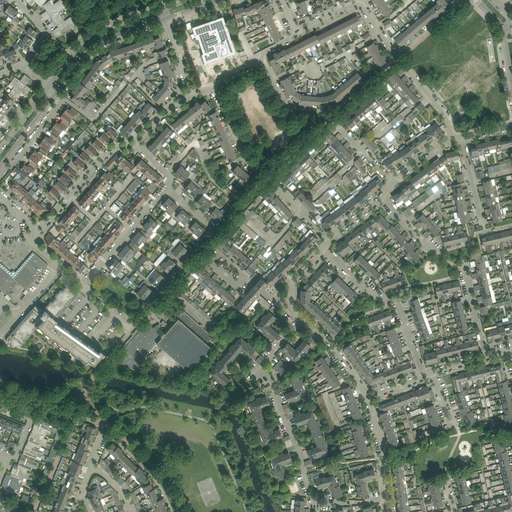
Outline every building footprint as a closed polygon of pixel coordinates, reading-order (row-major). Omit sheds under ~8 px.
[(40,15),(42,18),(65,2),(63,0),(59,0),(53,5),(50,0),(42,6),(46,11),(40,15)] [(259,9),(262,14),(270,10),(269,8),(270,7),(269,4),(267,5),(266,2),(264,3),(262,0),(257,3),(257,2),(254,4),(250,6),(252,12),(257,10),(259,9)] [(298,9),(299,9),(308,6),(310,5),(308,0),(305,0),(299,2),(296,3),(298,9)] [(435,0),(438,3),(438,2),(444,9),(447,7),(445,5),(447,3),(444,0),(435,0)] [(51,17),(54,22),(62,17),(59,12),(66,7),(67,6),(65,2),(42,18),(44,21),(51,17)] [(379,10),(380,12),(389,6),(389,4),(387,5),(385,2),(378,6),(380,9),(379,10)] [(438,3),(434,6),(440,13),(442,11),(443,12),(445,10),(444,9),(438,2),(438,3)] [(253,15),(252,12),(250,6),(249,3),(244,5),(244,7),(247,14),(248,17),(253,15)] [(5,13),(9,16),(14,9),(9,5),(6,10),(4,8),(0,12),(0,13),(3,16),(5,13)] [(308,6),(299,9),(299,11),(300,14),(308,11),(307,8),(309,7),(308,6)] [(389,6),(380,12),(382,14),(383,13),(385,16),(392,12),(389,8),(390,7),(389,6)] [(434,6),(429,10),(436,18),(439,15),(438,15),(440,13),(434,6)] [(244,7),(239,8),(242,18),(244,17),(243,16),(247,15),(247,14),(244,7)] [(240,18),(242,18),(239,8),(237,9),(237,8),(233,10),(236,18),(240,17),(240,18)] [(11,22),(14,24),(18,19),(15,17),(19,13),(14,9),(9,16),(13,19),(11,22)] [(428,11),(425,14),(430,20),(434,17),(435,18),(436,18),(429,10),(428,9),(427,10),(428,11)] [(262,14),(264,20),(272,16),(273,16),(272,12),(271,12),(270,10),(262,14)] [(423,15),(421,17),(426,24),(430,20),(425,14),(424,13),(422,14),(423,15)] [(52,31),(54,35),(76,18),(74,14),(65,21),(62,17),(54,22),(58,27),(52,31)] [(264,20),(263,20),(263,21),(264,22),(265,21),(267,25),(274,22),(272,16),(264,20)] [(357,16),(352,18),(356,26),(357,27),(358,26),(357,25),(361,23),(357,16)] [(419,19),(416,21),(422,27),(426,24),(421,17),(420,16),(418,18),(419,19)] [(223,17),(192,27),(196,39),(198,38),(203,54),(201,54),(205,63),(236,52),(223,17)] [(76,18),(54,35),(56,38),(62,33),(66,38),(73,33),(70,29),(79,22),(76,18)] [(352,18),(347,21),(351,28),(352,30),(353,29),(352,28),(356,26),(352,18)] [(389,20),(383,24),(386,29),(392,25),(389,20)] [(415,22),(412,25),(417,31),(422,27),(416,21),(415,20),(414,21),(415,22)] [(347,21),(342,24),(346,31),(346,32),(348,32),(347,30),(351,28),(347,21)] [(267,25),(265,25),(265,26),(266,27),(267,26),(269,30),(277,27),(274,22),(267,25)] [(342,24),(337,26),(341,34),(341,35),(343,34),(342,33),(346,31),(342,24)] [(410,26),(408,29),(413,35),(417,31),(412,25),(411,24),(409,25),(410,26)] [(337,26),(332,29),(336,36),(336,37),(338,37),(337,36),(341,34),(337,26)] [(25,31),(31,35),(34,37),(37,32),(30,27),(27,32),(25,31)] [(269,30),(268,31),(268,32),(270,32),(271,35),(279,32),(277,27),(269,30)] [(406,30),(403,32),(409,39),(413,35),(408,29),(407,28),(405,29),(406,30)] [(332,29),(327,31),(331,39),(330,39),(331,40),(333,39),(332,38),(335,36),(336,36),(332,29)] [(25,36),(22,40),(30,46),(33,41),(29,37),(31,35),(25,31),(23,34),(25,36)] [(327,31),(322,34),(326,41),(326,43),(328,42),(327,41),(331,39),(327,31)] [(400,31),(395,34),(397,36),(398,35),(399,36),(404,42),(409,39),(403,32),(402,31),(401,32),(400,31)] [(271,35),(270,36),(271,37),(272,37),(274,41),(280,38),(282,37),(281,33),(280,34),(279,32),(271,35)] [(322,34),(317,36),(321,45),(323,44),(322,43),(326,41),(322,34)] [(404,42),(399,36),(398,35),(397,36),(395,34),(391,38),(393,42),(395,40),(400,47),(403,44),(404,42)] [(145,38),(141,40),(142,41),(144,49),(156,45),(156,47),(156,48),(163,46),(163,45),(162,42),(161,42),(159,37),(157,38),(156,35),(153,36),(153,35),(146,37),(147,38),(145,39),(145,38)] [(316,35),(311,37),(314,45),(315,46),(317,45),(316,44),(319,42),(320,42),(317,36),(316,35)] [(311,37),(306,40),(309,47),(310,49),(312,48),(311,46),(314,45),(311,37)] [(17,42),(15,44),(19,50),(22,47),(26,50),(30,46),(22,40),(19,44),(17,42)] [(306,40),(300,43),(304,50),(305,51),(307,50),(306,49),(309,47),(306,40)] [(142,41),(136,43),(139,51),(140,52),(141,51),(141,50),(144,49),(142,41)] [(136,43),(131,45),(134,53),(134,54),(136,53),(136,52),(139,51),(136,43)] [(300,43),(295,45),(299,53),(299,52),(300,54),(301,53),(301,52),(304,50),(300,43)] [(367,51),(368,53),(378,47),(376,44),(375,45),(373,43),(366,47),(369,51),(367,51)] [(14,50),(10,51),(13,60),(19,57),(16,51),(19,50),(15,44),(13,45),(14,50)] [(344,52),(342,48),(339,44),(336,46),(340,54),(344,52)] [(131,45),(126,47),(128,55),(129,56),(131,55),(130,54),(134,53),(131,45)] [(295,45),(290,48),(294,55),(295,56),(296,56),(296,54),(299,53),(295,45)] [(158,52),(155,52),(156,57),(157,58),(169,54),(167,48),(164,49),(163,46),(156,48),(158,52)] [(126,47),(120,49),(123,58),(125,62),(127,61),(126,60),(130,59),(129,56),(128,55),(126,47)] [(370,53),(373,57),(380,52),(378,50),(379,49),(378,47),(368,53),(369,54),(370,53)] [(106,55),(104,56),(109,63),(113,60),(118,58),(115,50),(114,48),(107,51),(108,55),(107,56),(106,55)] [(285,50),(289,58),(289,59),(290,59),(291,58),(290,57),(291,57),(294,55),(290,48),(285,50)] [(118,49),(115,50),(118,58),(119,58),(121,57),(122,58),(123,58),(120,49),(118,49)] [(289,58),(284,49),(281,51),(277,54),(276,52),(273,54),(274,55),(271,56),(272,59),(270,60),(272,65),(271,65),(273,69),(274,69),(278,77),(287,73),(284,67),(281,69),(279,63),(289,58)] [(4,50),(0,52),(3,58),(5,57),(8,62),(13,60),(10,51),(5,53),(4,50)] [(373,61),(374,62),(384,56),(382,54),(381,55),(380,52),(373,57),(375,60),(373,61)] [(93,64),(94,65),(101,70),(104,66),(109,63),(104,56),(101,58),(102,59),(101,60),(98,58),(93,64)] [(384,56),(374,62),(375,64),(377,63),(379,67),(386,62),(384,59),(385,59),(384,56)] [(160,68),(160,69),(169,66),(169,64),(168,61),(160,64),(161,67),(160,68)] [(93,68),(91,70),(98,75),(99,76),(100,74),(99,73),(101,70),(94,65),(92,67),(93,68)] [(162,71),(163,74),(172,71),(171,68),(170,68),(169,66),(160,69),(161,71),(162,71)] [(91,70),(88,74),(94,79),(95,79),(96,80),(97,79),(96,78),(98,75),(91,70)] [(172,71),(163,74),(165,79),(164,83),(171,84),(172,81),(172,80),(176,78),(173,71),(172,71)] [(354,74),(352,75),(358,83),(360,81),(361,82),(364,79),(358,72),(355,75),(354,74)] [(385,80),(389,85),(398,77),(394,72),(385,80)] [(14,87),(7,96),(11,99),(28,77),(25,74),(20,80),(15,77),(14,77),(12,75),(9,79),(12,81),(9,84),(14,87)] [(88,74),(84,79),(91,84),(92,85),(93,83),(92,82),(94,79),(88,74)] [(348,79),(347,79),(354,87),(358,83),(352,75),(351,76),(352,77),(349,80),(348,79)] [(289,77),(280,81),(282,84),(283,84),(284,86),(293,82),(292,80),(293,79),(291,76),(289,77)] [(31,79),(28,77),(11,99),(15,102),(21,93),(26,96),(31,89),(26,85),(31,79)] [(389,85),(393,89),(402,81),(398,77),(389,85)] [(80,82),(80,83),(87,88),(89,89),(89,88),(90,88),(89,87),(91,84),(84,79),(81,83),(80,82)] [(344,82),(343,83),(349,90),(354,87),(347,79),(347,80),(347,81),(345,84),(344,82)] [(397,93),(400,91),(406,86),(402,81),(393,89),(394,89),(397,93)] [(285,88),(284,88),(286,92),(294,88),(292,83),(293,83),(293,82),(284,86),(285,88)] [(87,88),(80,83),(77,85),(78,86),(77,87),(76,87),(72,92),(73,93),(71,95),(73,97),(71,99),(76,102),(75,103),(78,105),(79,105),(87,111),(92,103),(87,99),(86,102),(81,98),(87,88)] [(162,88),(160,90),(167,96),(168,97),(173,91),(170,88),(170,87),(171,84),(164,83),(164,86),(162,88)] [(339,86),(339,87),(345,94),(349,90),(343,83),(342,84),(343,85),(340,87),(339,86)] [(397,93),(401,98),(404,96),(410,90),(408,88),(406,86),(400,91),(397,93)] [(339,88),(335,92),(342,100),(341,99),(345,96),(344,95),(345,94),(339,87),(338,87),(339,88)] [(305,105),(306,105),(306,96),(302,95),(296,91),(294,88),(286,92),(285,93),(288,98),(292,96),(295,99),(294,100),(295,100),(296,99),(299,102),(299,106),(305,106),(305,105)] [(157,92),(155,93),(163,100),(164,98),(165,99),(167,96),(160,90),(158,93),(157,92)] [(401,98),(405,103),(408,100),(414,95),(412,92),(410,90),(404,96),(401,98)] [(319,97),(319,106),(319,107),(325,108),(326,104),(330,102),(330,104),(331,104),(330,102),(334,101),(337,104),(342,100),(335,92),(332,95),(324,97),(319,97)] [(163,100),(155,93),(154,95),(155,96),(153,99),(159,104),(163,100)] [(414,95),(408,100),(405,103),(409,108),(413,106),(412,105),(418,100),(414,95)] [(4,101),(3,101),(7,104),(8,102),(11,105),(12,103),(14,104),(15,102),(11,99),(7,96),(4,101)] [(372,97),(368,101),(375,110),(380,106),(372,97)] [(382,106),(384,105),(385,104),(387,102),(383,98),(378,102),(382,106)] [(1,99),(0,100),(0,104),(1,105),(9,111),(10,109),(9,108),(11,105),(8,102),(7,104),(3,101),(4,101),(1,99)] [(192,108),(189,110),(195,117),(204,110),(209,106),(208,105),(205,101),(203,102),(201,100),(199,102),(198,101),(195,104),(196,105),(193,106),(192,108)] [(368,101),(363,105),(369,111),(371,109),(373,111),(375,110),(368,101)] [(144,106),(151,113),(155,108),(149,103),(148,103),(147,102),(146,103),(147,104),(145,107),(144,106)] [(0,111),(0,112),(1,111),(5,113),(6,112),(7,113),(9,111),(1,105),(0,104),(0,111)] [(363,105),(359,109),(364,115),(369,111),(363,105)] [(144,108),(141,111),(147,117),(151,113),(144,106),(143,108),(144,108)] [(209,106),(204,110),(205,112),(208,115),(205,116),(208,122),(210,121),(218,117),(219,116),(217,111),(214,112),(211,108),(209,106)] [(67,108),(64,113),(72,119),(74,116),(75,117),(79,113),(72,108),(70,110),(67,108)] [(138,112),(136,114),(142,120),(145,116),(147,117),(141,111),(141,112),(138,109),(137,111),(138,112)] [(192,119),(195,117),(189,109),(188,110),(189,111),(185,114),(190,121),(191,122),(193,121),(192,119)] [(359,109),(354,113),(360,120),(360,119),(364,115),(359,109)] [(413,112),(408,116),(412,120),(416,116),(413,112)] [(63,119),(61,122),(68,127),(71,123),(69,121),(72,119),(64,113),(60,117),(63,119)] [(355,114),(350,118),(356,124),(360,120),(354,113),(355,114)] [(134,116),(132,119),(138,124),(142,120),(136,114),(135,115),(134,114),(133,115),(134,116)] [(188,123),(190,121),(185,114),(181,118),(186,124),(187,125),(188,124),(188,123)] [(218,117),(210,121),(210,123),(212,122),(213,125),(221,122),(218,117)] [(130,120),(128,123),(134,128),(138,124),(132,119),(131,118),(130,120)] [(181,118),(176,121),(181,128),(183,130),(188,127),(186,124),(181,118)] [(356,124),(350,118),(346,122),(351,128),(350,129),(352,131),(358,126),(356,124)] [(179,130),(181,128),(176,121),(172,125),(177,132),(177,131),(178,132),(179,131),(179,130)] [(57,122),(53,127),(61,133),(63,130),(65,131),(68,127),(61,122),(59,124),(57,122)] [(127,125),(124,127),(131,133),(134,128),(128,123),(127,122),(126,124),(127,125)] [(214,127),(215,131),(223,127),(221,122),(213,125),(212,126),(213,128),(214,127)] [(436,123),(432,127),(437,133),(441,130),(436,123)] [(379,124),(375,128),(379,132),(383,128),(379,124)] [(104,130),(102,133),(108,138),(110,136),(114,139),(118,135),(110,128),(111,127),(109,126),(108,126),(104,130)] [(423,126),(418,129),(420,132),(423,135),(428,142),(433,138),(432,137),(427,130),(425,128),(423,126)] [(52,133),(50,136),(57,141),(60,137),(59,135),(61,133),(53,127),(49,131),(52,133)] [(131,133),(124,127),(124,128),(123,127),(122,128),(123,129),(120,132),(127,138),(130,135),(129,134),(131,133)] [(167,127),(163,131),(169,136),(170,136),(172,134),(173,134),(174,133),(173,132),(171,130),(169,128),(167,127)] [(216,132),(218,136),(225,133),(223,127),(215,131),(214,131),(215,133),(216,132)] [(432,127),(427,130),(432,137),(437,133),(432,127)] [(379,132),(375,128),(370,132),(374,136),(379,132)] [(324,131),(318,137),(319,138),(323,142),(323,143),(326,140),(332,134),(330,132),(328,130),(327,131),(326,129),(324,131)] [(85,130),(79,136),(82,138),(84,135),(85,136),(88,133),(85,130)] [(98,136),(95,139),(96,139),(101,143),(103,141),(106,144),(110,140),(108,138),(102,133),(99,130),(96,133),(97,135),(98,136)] [(163,131),(160,135),(166,141),(168,138),(169,139),(171,137),(163,131)] [(390,131),(386,135),(389,140),(394,136),(390,131)] [(218,138),(220,141),(227,138),(225,133),(218,136),(216,136),(217,138),(218,138)] [(326,140),(330,144),(337,139),(332,134),(326,140)] [(160,135),(156,140),(162,145),(164,142),(165,143),(167,142),(166,141),(160,135)] [(416,135),(411,139),(418,149),(423,145),(418,138),(416,135)] [(423,135),(418,138),(423,145),(428,142),(423,135)] [(46,136),(42,141),(53,149),(55,146),(54,145),(57,141),(50,136),(48,138),(46,136)] [(221,143),(222,146),(230,143),(227,138),(220,141),(219,142),(219,143),(221,143)] [(91,140),(88,144),(94,149),(96,147),(100,150),(103,146),(101,143),(96,139),(94,142),(91,140)] [(331,152),(334,149),(341,143),(337,139),(330,144),(327,147),(331,152)] [(406,143),(408,146),(413,152),(418,149),(411,139),(406,143)] [(499,139),(493,140),(495,148),(496,153),(502,151),(499,139)] [(499,139),(502,151),(502,152),(508,151),(507,147),(505,139),(500,140),(499,139)] [(156,140),(152,144),(158,149),(161,147),(162,147),(163,146),(162,145),(156,140)] [(41,147),(39,150),(46,155),(50,151),(51,152),(53,149),(42,141),(39,145),(41,147)] [(203,142),(199,144),(200,146),(201,146),(202,149),(209,146),(207,141),(203,142)] [(484,141),(481,141),(482,143),(484,151),(484,155),(490,153),(489,150),(488,142),(484,142),(484,141)] [(223,148),(224,152),(232,148),(230,143),(222,146),(221,147),(222,149),(223,148)] [(334,149),(331,152),(333,154),(335,156),(339,153),(345,148),(343,146),(341,143),(334,149)] [(482,143),(476,144),(476,146),(479,156),(484,155),(484,151),(482,143)] [(85,146),(81,150),(83,151),(87,155),(89,153),(93,156),(97,152),(94,149),(88,144),(87,144),(85,146)] [(158,149),(152,144),(151,146),(150,145),(147,148),(154,154),(157,151),(158,152),(159,150),(158,149)] [(404,145),(402,147),(410,158),(412,156),(411,154),(413,152),(408,146),(406,147),(404,145)] [(311,146),(307,151),(310,155),(313,153),(315,150),(311,146)] [(476,146),(470,147),(472,154),(470,154),(471,159),(479,157),(479,156),(476,146)] [(398,152),(404,159),(406,158),(408,159),(410,158),(402,147),(399,149),(401,151),(399,153),(398,152)] [(225,154),(227,157),(234,153),(232,148),(224,152),(223,152),(224,154),(225,154)] [(339,153),(335,156),(340,160),(349,152),(346,149),(345,148),(339,153)] [(193,149),(192,150),(188,154),(194,159),(198,155),(196,150),(195,149),(194,149),(193,149)] [(35,150),(31,155),(39,161),(41,162),(46,155),(39,150),(38,152),(35,150)] [(77,153),(75,156),(81,161),(83,159),(87,162),(90,158),(87,155),(83,151),(81,154),(78,152),(77,153)] [(353,157),(349,152),(340,160),(343,164),(344,166),(349,162),(348,161),(352,157),(353,157)] [(391,152),(386,156),(388,159),(393,165),(398,162),(393,155),(391,152)] [(398,152),(393,155),(398,162),(403,158),(404,160),(404,159),(398,152)] [(446,156),(443,158),(445,163),(447,162),(447,161),(451,161),(451,164),(454,164),(453,160),(451,152),(445,153),(446,156)] [(234,153),(227,157),(226,157),(226,159),(228,159),(229,162),(237,159),(234,153)] [(302,156),(301,156),(302,157),(311,166),(313,169),(315,168),(312,165),(315,162),(310,157),(307,153),(304,156),(303,155),(302,156)] [(108,170),(116,161),(120,165),(125,158),(121,155),(119,156),(117,154),(113,159),(113,158),(105,167),(108,170)] [(31,162),(29,164),(36,169),(39,165),(37,164),(39,161),(31,155),(28,160),(31,162)] [(72,159),(69,163),(75,168),(77,166),(81,169),(85,165),(75,156),(77,158),(75,161),(72,159)] [(301,159),(298,161),(304,168),(306,170),(306,171),(311,166),(301,156),(300,158),(301,159)] [(119,165),(124,169),(129,163),(125,159),(126,159),(125,158),(120,165),(119,165)] [(439,158),(434,162),(438,169),(445,163),(443,158),(440,160),(439,158)] [(393,165),(388,159),(383,163),(388,169),(393,165)] [(135,166),(140,170),(145,164),(141,160),(135,166)] [(298,161),(294,166),(299,172),(301,174),(306,170),(304,168),(298,161)] [(177,170),(175,173),(179,177),(185,170),(183,168),(184,166),(184,165),(181,162),(176,169),(177,170)] [(434,162),(429,165),(434,172),(438,169),(434,162)] [(63,169),(69,175),(73,178),(77,173),(73,170),(75,168),(69,163),(65,167),(63,169)] [(129,163),(124,169),(128,173),(134,167),(129,163)] [(36,169),(29,164),(27,166),(24,164),(21,169),(29,175),(31,172),(32,174),(36,169)] [(140,170),(144,174),(150,167),(145,164),(140,170)] [(234,175),(235,176),(243,168),(241,166),(240,167),(237,165),(232,171),(235,174),(234,175)] [(429,165),(424,169),(431,178),(436,175),(434,172),(429,165)] [(294,166),(289,170),(297,178),(301,174),(299,172),(294,166)] [(16,167),(12,172),(14,173),(15,172),(18,174),(18,173),(20,174),(25,178),(27,176),(16,167)] [(144,174),(148,178),(154,171),(150,167),(144,174)] [(238,176),(241,179),(246,173),(244,171),(245,170),(243,168),(235,176),(237,177),(238,176)] [(59,177),(64,182),(67,185),(71,180),(67,177),(69,175),(63,169),(60,173),(62,175),(60,178),(59,177)] [(424,169),(419,173),(424,179),(426,182),(431,178),(424,169)] [(185,170),(179,177),(184,181),(188,176),(190,178),(194,173),(192,172),(190,170),(188,172),(185,170)] [(289,170),(285,174),(294,184),(298,180),(297,178),(289,170)] [(148,178),(153,181),(158,175),(154,171),(148,178)] [(350,171),(345,175),(349,179),(354,175),(350,171)] [(105,172),(101,177),(107,182),(113,176),(109,172),(107,174),(105,172)] [(13,179),(9,184),(11,186),(10,187),(12,189),(11,190),(13,192),(20,185),(22,182),(25,178),(20,174),(18,173),(18,174),(13,179)] [(243,183),(244,184),(251,175),(249,174),(248,175),(246,173),(241,179),(244,182),(243,183)] [(419,173),(414,176),(419,183),(421,186),(424,184),(422,181),(424,179),(419,173)] [(294,184),(285,174),(280,178),(289,188),(294,184)] [(377,174),(371,179),(378,187),(383,184),(381,181),(382,180),(377,174)] [(158,175),(153,181),(153,182),(153,181),(160,187),(164,182),(161,180),(163,178),(159,175),(158,175)] [(251,175),(244,184),(245,185),(246,184),(249,187),(255,180),(252,178),(253,177),(251,175)] [(343,179),(342,180),(344,183),(346,185),(348,183),(350,180),(349,179),(345,175),(342,178),(343,179)] [(414,176),(410,180),(410,181),(415,186),(419,183),(414,176)] [(52,183),(62,192),(66,187),(62,184),(64,182),(59,177),(57,180),(56,179),(55,179),(54,179),(53,180),(51,182),(52,183)] [(101,177),(98,182),(104,187),(106,189),(110,185),(107,182),(101,177)] [(371,178),(366,182),(369,186),(373,191),(378,187),(371,179),(371,178)] [(43,187),(46,183),(41,179),(38,183),(43,187)] [(184,189),(189,193),(197,183),(193,180),(192,180),(191,182),(184,189)] [(410,181),(406,185),(411,191),(413,194),(417,190),(415,186),(410,181)] [(98,182),(94,186),(100,191),(104,187),(98,182)] [(62,192),(52,183),(49,187),(51,189),(49,192),(56,199),(60,194),(56,191),(58,189),(62,192)] [(198,192),(200,194),(204,189),(197,183),(189,193),(194,197),(198,192)] [(315,185),(313,187),(317,191),(319,190),(322,187),(317,183),(315,185)] [(452,185),(454,194),(464,192),(464,189),(462,190),(460,183),(452,185)] [(16,193),(18,195),(24,188),(20,185),(13,192),(15,194),(16,193)] [(361,185),(356,189),(358,190),(358,191),(365,201),(370,197),(369,196),(362,187),(361,185)] [(365,185),(362,187),(369,196),(374,192),(373,191),(369,186),(368,186),(367,187),(365,185)] [(406,185),(401,188),(402,189),(408,198),(413,194),(411,191),(406,185)] [(484,188),(483,188),(483,190),(485,190),(485,193),(497,191),(496,185),(492,186),(484,187),(484,188)] [(94,186),(90,190),(96,196),(100,191),(94,186)] [(20,198),(22,199),(28,192),(24,188),(18,195),(20,197),(20,198)] [(149,192),(145,188),(139,195),(145,200),(145,201),(149,196),(147,195),(149,192)] [(260,194),(265,199),(272,192),(268,188),(264,191),(263,190),(260,194)] [(330,189),(327,191),(331,196),(332,196),(331,196),(332,197),(335,194),(337,193),(333,188),(331,190),(330,189)] [(196,202),(201,206),(207,200),(202,196),(205,193),(206,191),(204,189),(200,194),(202,196),(196,202)] [(402,189),(397,193),(402,200),(404,202),(407,206),(412,203),(410,200),(402,189)] [(90,190),(86,194),(93,200),(96,196),(90,190)] [(27,193),(22,199),(24,201),(23,202),(25,204),(32,197),(33,195),(29,191),(28,192),(27,193)] [(354,195),(356,198),(362,206),(364,204),(363,203),(365,201),(358,191),(354,195)] [(485,197),(485,200),(487,199),(495,197),(498,197),(498,196),(497,191),(485,193),(486,197),(485,197)] [(267,206),(268,205),(276,197),(272,192),(265,199),(262,201),(267,206)] [(453,201),(456,200),(464,198),(463,195),(465,194),(464,192),(454,194),(451,195),(453,201)] [(397,193),(392,197),(397,203),(395,205),(397,207),(404,202),(402,200),(397,193)] [(86,194),(83,199),(89,204),(93,200),(86,194)] [(139,195),(135,199),(141,205),(145,200),(139,195)] [(28,205),(30,207),(36,201),(32,197),(25,204),(28,206),(28,205)] [(276,197),(268,205),(272,209),(274,207),(280,201),(276,197)] [(495,197),(487,199),(487,200),(487,202),(488,205),(490,205),(499,202),(498,197),(495,197)] [(162,205),(167,209),(173,202),(168,198),(164,202),(162,200),(158,205),(160,207),(162,205)] [(356,198),(351,201),(356,208),(360,204),(361,206),(362,206),(356,198)] [(89,204),(83,199),(79,203),(85,209),(89,204)] [(135,199),(131,203),(137,209),(141,205),(135,199)] [(210,206),(212,208),(216,203),(212,200),(210,200),(209,202),(207,200),(201,206),(206,210),(210,206)] [(32,210),(34,212),(40,204),(36,201),(30,207),(32,209),(32,210)] [(274,207),(278,211),(284,206),(280,201),(274,207)] [(351,201),(346,205),(351,211),(356,208),(351,201)] [(40,204),(34,212),(36,214),(37,213),(39,215),(40,213),(42,215),(47,210),(49,208),(42,202),(40,204)] [(167,209),(165,211),(167,213),(172,217),(176,212),(174,210),(178,206),(173,202),(167,209)] [(344,202),(339,205),(341,208),(346,215),(351,211),(346,205),(344,202)] [(502,202),(499,202),(490,205),(491,211),(502,208),(502,206),(503,205),(502,202)] [(131,203),(127,208),(134,213),(137,209),(131,203)] [(210,214),(214,218),(220,211),(218,209),(220,207),(216,203),(212,208),(214,210),(210,214)] [(220,211),(214,218),(219,222),(223,218),(225,220),(229,215),(238,205),(235,203),(227,213),(225,211),(223,213),(220,211)] [(119,208),(114,204),(111,207),(111,209),(115,212),(119,208)] [(74,206),(70,210),(77,216),(81,212),(74,206)] [(276,213),(280,218),(288,210),(284,206),(278,211),(276,213)] [(127,208),(124,212),(130,217),(134,213),(127,208)] [(341,208),(336,212),(341,219),(346,215),(341,208)] [(491,211),(492,216),(501,214),(504,214),(502,208),(491,211)] [(247,209),(241,215),(248,221),(250,219),(248,218),(252,213),(254,211),(252,210),(250,212),(247,209)] [(70,210),(67,215),(73,220),(77,216),(70,210)] [(172,217),(178,223),(186,214),(182,210),(178,214),(176,212),(172,217)] [(280,218),(279,218),(281,220),(282,220),(284,218),(287,220),(293,214),(288,210),(280,218)] [(459,211),(456,212),(458,218),(460,217),(470,215),(469,213),(468,213),(467,210),(459,211)] [(252,213),(248,218),(250,219),(253,222),(257,217),(259,215),(254,211),(252,213)] [(328,211),(323,215),(325,217),(332,226),(337,222),(332,216),(331,214),(328,211)] [(130,217),(124,212),(120,216),(126,222),(130,217)] [(336,212),(332,216),(337,222),(341,219),(336,212)] [(186,214),(180,221),(185,225),(183,227),(181,229),(183,231),(185,229),(189,224),(187,222),(191,218),(186,214)] [(379,224),(385,220),(380,214),(374,218),(379,224)] [(414,226),(416,228),(426,218),(422,214),(416,219),(419,222),(414,226)] [(63,218),(62,219),(69,225),(73,220),(67,215),(63,219),(63,218)] [(325,217),(323,215),(317,220),(321,226),(323,224),(327,230),(332,226),(325,217)] [(469,218),(470,218),(470,215),(460,217),(461,223),(470,221),(469,218)] [(236,222),(241,226),(244,223),(245,224),(247,222),(240,216),(235,222),(236,222)] [(422,226),(424,228),(433,221),(429,216),(426,218),(416,228),(417,230),(422,226)] [(253,222),(257,226),(261,221),(257,217),(253,222)] [(377,226),(379,224),(374,218),(373,217),(368,221),(378,234),(380,233),(376,228),(378,227),(377,226)] [(151,218),(147,222),(154,228),(158,224),(160,226),(162,223),(157,219),(156,221),(151,218)] [(69,225),(62,219),(59,223),(60,225),(58,227),(63,231),(69,224),(69,225)] [(115,219),(111,223),(114,225),(120,231),(124,227),(117,221),(115,219)] [(379,224),(385,231),(390,226),(385,220),(379,224)] [(189,228),(194,232),(200,226),(195,221),(191,226),(189,224),(185,229),(187,231),(189,228)] [(257,226),(262,230),(266,225),(263,222),(261,221),(257,226)] [(377,235),(378,234),(368,221),(364,224),(369,231),(371,230),(372,231),(373,230),(377,235)] [(425,232),(427,234),(434,227),(437,225),(433,221),(424,228),(426,231),(425,232)] [(147,231),(146,233),(150,237),(154,233),(152,231),(154,228),(147,222),(143,227),(147,231)] [(367,233),(369,231),(364,224),(359,228),(369,241),(370,240),(366,235),(368,234),(367,233)] [(120,231),(114,225),(110,230),(116,235),(120,231)] [(262,230),(266,233),(270,229),(266,225),(262,230)] [(385,231),(389,235),(395,229),(392,225),(391,226),(390,226),(385,231)] [(428,233),(427,234),(429,236),(430,235),(432,237),(438,233),(439,232),(441,230),(437,225),(434,227),(428,233)] [(460,225),(458,226),(462,242),(468,240),(466,232),(463,232),(463,231),(461,231),(460,225)] [(200,226),(194,232),(199,236),(197,239),(199,241),(203,236),(201,234),(205,230),(200,226)] [(247,234),(249,235),(253,231),(248,227),(244,231),(247,234)] [(107,228),(104,232),(106,234),(112,240),(116,235),(110,230),(107,228)] [(368,242),(369,241),(359,228),(354,231),(359,239),(361,237),(362,238),(364,237),(368,242)] [(448,228),(446,229),(450,245),(456,243),(454,234),(452,235),(451,234),(449,234),(448,228)] [(270,229),(266,233),(268,235),(271,238),(275,233),(272,230),(270,229)] [(310,229),(305,236),(314,244),(318,239),(315,237),(316,236),(310,229)] [(389,235),(392,239),(399,233),(395,229),(389,235)] [(450,245),(446,229),(445,229),(446,235),(444,235),(445,237),(442,237),(444,246),(450,245)] [(139,231),(135,236),(142,242),(144,240),(146,241),(150,237),(146,233),(144,235),(139,231)] [(253,231),(249,235),(253,239),(257,235),(253,231)] [(357,240),(359,239),(354,231),(349,235),(359,248),(360,247),(357,243),(358,241),(357,240)] [(392,239),(396,243),(403,237),(399,233),(392,239)] [(499,233),(493,234),(495,243),(497,243),(498,244),(500,244),(501,249),(502,249),(499,233)] [(46,242),(50,246),(56,240),(49,234),(45,238),(47,240),(46,242)] [(106,234),(102,238),(109,244),(112,240),(106,234)] [(217,245),(221,249),(229,239),(226,237),(225,236),(225,235),(217,245)] [(257,235),(253,239),(256,242),(258,243),(262,239),(260,237),(257,235)] [(358,249),(359,248),(349,235),(345,239),(350,246),(352,245),(352,246),(354,244),(358,249)] [(136,244),(134,247),(138,251),(140,248),(138,246),(142,242),(135,236),(131,240),(136,244)] [(301,240),(303,243),(310,248),(314,244),(305,236),(301,240)] [(491,252),(487,236),(481,237),(483,246),(486,245),(486,247),(488,246),(489,252),(491,252)] [(174,246),(180,240),(177,237),(171,244),(173,245),(174,246)] [(396,243),(400,247),(406,241),(403,237),(396,243)] [(102,238),(99,243),(105,248),(109,244),(102,238)] [(56,240),(50,246),(51,246),(55,249),(60,243),(56,239),(56,240)] [(174,246),(176,248),(183,254),(187,249),(183,246),(185,243),(180,239),(180,240),(174,246)] [(229,239),(221,249),(226,252),(227,251),(233,244),(231,243),(232,241),(230,239),(229,239)] [(352,248),(350,246),(345,239),(344,239),(345,240),(341,243),(347,252),(352,248)] [(55,249),(59,253),(65,247),(67,244),(63,241),(61,243),(55,249)] [(400,247),(403,251),(410,245),(406,241),(400,247)] [(95,247),(101,253),(105,248),(99,243),(95,247)] [(227,251),(231,255),(237,249),(239,247),(234,243),(233,244),(227,251)] [(303,243),(300,247),(306,253),(310,248),(303,243)] [(342,256),(347,252),(341,243),(336,247),(342,256)] [(65,247),(59,253),(64,257),(69,250),(67,249),(68,247),(68,245),(67,244),(65,247)] [(292,246),(291,248),(295,251),(301,256),(302,257),(306,253),(300,247),(298,246),(296,244),(294,247),(292,246)] [(127,245),(123,249),(132,257),(133,257),(137,253),(136,253),(138,251),(134,247),(132,249),(128,245),(127,245)] [(406,256),(414,249),(410,245),(403,251),(407,255),(406,256)] [(101,253),(95,247),(89,254),(94,258),(96,256),(98,257),(102,253),(101,253)] [(166,251),(168,253),(173,257),(175,255),(179,259),(183,254),(176,248),(173,253),(169,250),(168,249),(166,251)] [(132,257),(123,249),(119,254),(124,258),(122,260),(126,264),(128,262),(132,257)] [(163,249),(161,251),(163,252),(166,255),(169,257),(165,262),(172,268),(176,263),(171,259),(173,257),(168,253),(166,251),(163,249)] [(231,255),(236,259),(241,253),(237,249),(231,255)] [(406,256),(409,260),(416,254),(413,250),(414,249),(406,256)] [(64,257),(68,261),(73,254),(69,250),(64,257)] [(295,251),(291,255),(297,261),(301,256),(295,251)] [(159,257),(165,262),(169,257),(163,252),(159,257)] [(236,259),(241,263),(246,257),(241,253),(236,259)] [(347,261),(349,264),(357,255),(355,253),(347,261)] [(35,254),(14,278),(18,282),(26,289),(26,290),(48,265),(35,254)] [(68,261),(72,264),(78,258),(73,254),(68,261)] [(416,254),(409,260),(413,264),(420,258),(416,254)] [(143,255),(137,262),(141,265),(147,259),(143,255)] [(291,255),(287,260),(293,265),(297,261),(291,255)] [(354,261),(358,265),(364,259),(360,255),(354,261)] [(484,261),(483,255),(475,257),(476,261),(474,261),(474,263),(484,261)] [(165,262),(159,257),(153,264),(156,266),(158,264),(161,266),(165,262)] [(246,257),(241,263),(245,267),(251,261),(246,257)] [(78,258),(72,264),(76,268),(82,262),(78,258)] [(115,258),(111,263),(121,271),(126,264),(122,260),(120,262),(115,258)] [(358,265),(361,269),(368,262),(364,259),(358,265)] [(287,260),(283,264),(289,270),(293,265),(287,260)] [(484,261),(474,263),(475,266),(477,266),(478,269),(489,266),(488,260),(484,261)] [(279,261),(275,266),(278,268),(280,270),(284,273),(288,269),(289,270),(283,264),(279,261)] [(82,262),(76,268),(81,272),(82,271),(84,273),(88,268),(82,262)] [(158,264),(156,266),(161,271),(163,268),(168,272),(172,268),(165,262),(161,266),(158,264)] [(361,269),(365,272),(371,266),(368,262),(361,269)] [(121,271),(111,263),(107,268),(112,271),(110,274),(115,278),(121,271)] [(325,264),(320,269),(332,280),(333,279),(329,275),(330,273),(329,272),(331,270),(325,264)] [(193,272),(191,274),(197,279),(199,277),(205,271),(206,269),(204,268),(203,269),(199,265),(193,272)] [(18,282),(14,278),(0,266),(0,288),(7,295),(7,294),(18,282)] [(157,271),(153,275),(160,281),(164,277),(159,273),(161,271),(156,266),(155,269),(157,271)] [(365,272),(369,276),(375,270),(371,266),(365,272)] [(477,273),(475,273),(476,276),(486,273),(490,272),(490,270),(492,270),(491,266),(489,266),(478,269),(476,269),(477,273)] [(278,268),(274,273),(280,278),(284,273),(278,268)] [(205,271),(199,277),(204,281),(208,276),(209,275),(207,272),(208,271),(206,269),(205,271)] [(320,269),(316,273),(323,279),(324,278),(325,279),(327,277),(331,281),(332,280),(320,269)] [(394,278),(392,279),(395,287),(401,285),(395,269),(394,270),(396,275),(394,276),(394,278)] [(396,269),(395,269),(401,285),(407,283),(403,274),(401,275),(401,274),(399,274),(396,269)] [(274,273),(270,270),(266,274),(276,282),(280,278),(274,273)] [(375,270),(369,276),(373,280),(379,274),(375,270)] [(147,278),(145,280),(149,284),(151,282),(156,286),(160,281),(153,275),(151,273),(147,278)] [(266,274),(265,273),(261,278),(268,284),(271,286),(273,284),(274,285),(276,282),(266,274)] [(316,273),(312,277),(324,289),(325,288),(321,284),(322,282),(321,281),(323,279),(316,273)] [(385,273),(384,274),(390,289),(395,287),(392,279),(390,279),(389,278),(387,279),(385,273)] [(390,289),(384,274),(382,274),(385,280),(382,280),(383,282),(381,283),(384,291),(390,289)] [(122,281),(120,283),(123,286),(129,279),(126,276),(122,281)] [(204,281),(200,285),(205,289),(213,280),(208,276),(204,281)] [(254,285),(252,288),(259,294),(261,291),(263,289),(264,289),(265,288),(264,288),(268,284),(261,278),(260,277),(255,282),(256,283),(254,285)] [(312,277),(308,282),(314,288),(316,286),(317,287),(319,286),(323,290),(324,289),(312,277)] [(332,283),(336,287),(342,280),(338,277),(332,283)] [(478,285),(478,287),(488,285),(487,279),(479,281),(480,284),(478,285)] [(141,284),(139,287),(141,289),(148,295),(152,290),(147,286),(149,284),(145,280),(143,282),(141,284)] [(205,289),(202,292),(207,296),(210,293),(217,284),(213,280),(205,289)] [(336,287),(339,290),(346,284),(342,280),(336,287)] [(99,351),(101,352),(98,355),(87,345),(86,347),(74,337),(73,338),(62,328),(61,329),(50,319),(52,317),(54,319),(57,317),(56,316),(61,310),(62,311),(66,305),(65,304),(70,298),(72,299),(76,294),(75,293),(78,290),(68,281),(43,310),(37,304),(14,330),(7,338),(9,344),(9,343),(12,342),(13,343),(14,345),(15,346),(17,346),(18,346),(20,346),(20,347),(37,327),(52,340),(53,339),(64,349),(65,348),(76,358),(77,357),(86,364),(88,361),(93,366),(103,355),(104,356),(106,354),(105,353),(101,349),(99,351)] [(458,281),(452,282),(456,298),(457,298),(456,292),(458,292),(458,290),(460,290),(458,281)] [(302,304),(307,309),(313,303),(311,302),(311,290),(314,287),(314,288),(308,282),(301,288),(301,290),(301,295),(300,295),(300,296),(300,297),(301,297),(301,302),(302,302),(302,304)] [(452,282),(446,284),(448,292),(450,292),(451,294),(453,293),(454,299),(456,298),(452,282)] [(214,297),(217,294),(222,287),(223,286),(221,284),(220,286),(217,284),(210,293),(214,297)] [(341,294),(342,296),(349,288),(346,284),(339,290),(342,293),(341,294)] [(444,301),(440,285),(434,287),(437,295),(439,295),(439,296),(441,296),(443,302),(444,301)] [(217,294),(221,298),(226,291),(222,287),(217,294)] [(252,288),(236,307),(240,310),(239,312),(242,315),(248,320),(250,319),(244,313),(247,310),(253,315),(255,313),(250,310),(254,306),(252,305),(256,300),(260,295),(259,294),(252,288)] [(345,296),(347,298),(353,292),(349,288),(342,296),(344,297),(345,296)] [(148,295),(141,289),(137,293),(133,290),(131,292),(137,298),(139,295),(144,299),(148,295)] [(221,298),(226,302),(231,295),(226,291),(221,298)] [(481,296),(481,299),(491,297),(490,291),(482,293),(482,296),(481,296)] [(353,292),(347,298),(351,302),(357,295),(353,292)] [(231,295),(226,302),(228,303),(225,306),(228,309),(236,299),(233,297),(234,296),(232,294),(231,295)] [(271,305),(260,295),(256,300),(261,304),(258,308),(260,309),(263,306),(267,309),(271,305)] [(409,301),(411,306),(419,303),(418,298),(409,301)] [(194,302),(191,305),(194,307),(196,308),(200,304),(196,300),(194,302)] [(324,311),(316,302),(314,304),(313,303),(307,309),(312,313),(312,314),(313,315),(317,318),(324,311)] [(412,312),(421,308),(419,303),(411,306),(413,311),(412,312)] [(274,315),(279,310),(273,305),(268,311),(270,312),(266,316),(265,315),(261,319),(262,320),(257,326),(265,333),(264,334),(269,338),(270,337),(274,340),(279,334),(269,325),(276,317),(274,315)] [(413,311),(412,312),(414,317),(425,313),(423,308),(421,308),(413,311)] [(390,310),(384,312),(390,328),(391,327),(389,321),(391,321),(391,319),(393,319),(390,310)] [(119,355),(115,359),(115,360),(115,361),(116,361),(137,372),(143,365),(139,362),(151,348),(152,349),(157,343),(191,373),(213,349),(212,348),(216,344),(210,340),(213,337),(203,328),(200,325),(183,311),(170,326),(163,320),(161,323),(167,329),(164,333),(158,328),(156,330),(147,323),(143,328),(141,326),(137,330),(137,329),(132,334),(133,335),(123,347),(124,349),(119,355)] [(317,318),(321,322),(320,322),(321,322),(322,323),(326,327),(333,319),(324,311),(317,318)] [(384,312),(378,314),(381,323),(384,322),(384,323),(386,323),(388,328),(390,328),(384,312)] [(425,313),(414,317),(415,322),(424,319),(427,318),(425,313)] [(378,314),(373,316),(378,332),(380,331),(378,326),(380,325),(379,323),(381,323),(378,314)] [(373,316),(367,318),(369,323),(370,327),(372,326),(373,327),(375,327),(377,332),(378,332),(373,316)] [(326,327),(329,330),(329,331),(330,331),(330,332),(331,331),(334,335),(342,327),(333,319),(326,327)] [(415,322),(417,327),(426,324),(424,319),(415,322)] [(508,321),(503,322),(505,334),(509,333),(509,335),(511,334),(511,333),(508,321)] [(503,322),(497,323),(498,329),(500,337),(503,336),(502,335),(505,334),(503,322)] [(417,327),(419,332),(427,329),(426,324),(417,327)] [(491,327),(484,328),(485,332),(486,332),(488,338),(488,340),(494,338),(492,330),(491,327)] [(386,331),(388,336),(396,333),(394,328),(386,331)] [(427,329),(419,332),(421,337),(429,334),(427,329)] [(388,336),(390,341),(398,338),(396,333),(388,336)] [(429,334),(421,337),(423,342),(431,339),(429,334)] [(470,334),(469,334),(472,350),(478,349),(476,340),(474,341),(474,339),(471,340),(470,334)] [(230,350),(226,354),(227,354),(233,359),(232,360),(233,360),(242,349),(250,356),(259,364),(264,358),(261,355),(260,355),(255,350),(256,350),(252,346),(252,345),(248,341),(247,343),(241,337),(234,345),(233,344),(229,349),(230,350)] [(312,347),(317,342),(314,339),(311,337),(307,342),(304,340),(295,350),(287,343),(282,349),(286,353),(285,354),(289,358),(290,356),(296,362),(303,354),(304,355),(308,350),(307,349),(311,345),(312,347)] [(458,337),(457,337),(461,353),(467,352),(465,343),(462,343),(462,342),(460,342),(458,337)] [(390,341),(391,346),(400,343),(398,338),(390,341)] [(447,339),(445,340),(449,356),(455,354),(453,346),(451,346),(450,345),(448,345),(447,339)] [(359,352),(352,343),(343,349),(346,353),(347,354),(346,354),(347,355),(347,354),(350,358),(359,352)] [(391,346),(389,347),(391,352),(393,351),(394,351),(402,348),(400,343),(391,346)] [(437,358),(436,351),(425,354),(423,345),(420,346),(423,358),(425,358),(426,364),(438,361),(437,358)] [(439,347),(435,348),(436,351),(437,358),(438,358),(443,357),(441,348),(439,349),(439,347)] [(402,348),(393,351),(395,356),(404,353),(402,348)] [(350,358),(353,363),(353,364),(354,364),(357,368),(366,362),(359,352),(350,358)] [(212,371),(210,373),(216,378),(215,379),(219,383),(220,382),(224,386),(227,383),(232,387),(237,382),(232,377),(230,379),(222,372),(231,362),(231,361),(230,362),(225,357),(225,356),(224,356),(221,361),(220,360),(216,363),(216,364),(217,365),(212,371)] [(313,367),(314,369),(329,358),(328,356),(324,359),(322,356),(315,361),(317,364),(313,367)] [(319,368),(321,370),(328,365),(326,363),(330,360),(329,358),(314,369),(315,371),(319,368)] [(395,368),(393,368),(396,377),(402,375),(396,359),(394,360),(397,366),(395,366),(395,368)] [(397,359),(396,359),(402,375),(407,373),(404,364),(402,365),(402,364),(400,364),(397,359)] [(274,367),(284,377),(291,369),(281,360),(274,367)] [(406,364),(404,364),(407,373),(413,371),(410,361),(406,362),(406,364)] [(366,362),(357,368),(360,373),(360,374),(361,374),(364,378),(365,377),(371,373),(372,372),(375,370),(372,365),(369,367),(366,362)] [(384,372),(382,373),(384,380),(385,381),(391,379),(385,363),(384,364),(383,364),(385,370),(384,370),(384,372)] [(386,363),(385,363),(391,379),(396,377),(393,368),(393,367),(391,368),(388,369),(386,363)] [(319,376),(320,377),(335,367),(334,365),(330,368),(328,365),(321,370),(323,373),(319,376)] [(496,374),(498,383),(505,381),(501,365),(494,367),(494,365),(496,374)] [(325,377),(327,379),(334,374),(332,372),(337,369),(335,367),(320,377),(322,379),(325,377)] [(490,383),(492,383),(488,367),(482,368),(484,377),(486,376),(487,378),(489,377),(490,383)] [(478,386),(480,385),(476,369),(470,371),(472,379),(475,379),(475,381),(477,380),(478,386)] [(467,389),(468,388),(465,372),(459,374),(459,375),(461,382),(463,382),(463,383),(466,383),(467,389)] [(373,376),(371,373),(365,377),(370,385),(384,380),(382,373),(373,376)] [(325,384),(327,386),(342,376),(340,374),(336,377),(334,374),(327,379),(329,382),(325,384)] [(303,384),(301,379),(300,380),(298,375),(290,378),(295,390),(285,394),(288,402),(293,400),(294,401),(299,399),(298,398),(306,395),(302,385),(303,384)] [(463,391),(461,382),(459,375),(452,377),(456,393),(463,391)] [(342,376),(327,386),(328,388),(332,386),(333,388),(341,383),(339,381),(343,378),(342,376)] [(263,388),(266,395),(272,393),(270,386),(263,388)] [(344,394),(354,390),(353,388),(351,389),(350,386),(342,389),(344,394)] [(427,386),(416,390),(419,399),(419,400),(431,396),(433,402),(436,401),(432,389),(429,390),(427,386)] [(344,394),(341,395),(343,400),(346,399),(354,396),(353,393),(355,392),(354,390),(344,394)] [(416,390),(410,393),(416,408),(417,407),(415,402),(417,401),(417,400),(419,399),(416,390)] [(410,393),(404,395),(408,403),(410,402),(410,404),(412,403),(414,408),(416,408),(410,393)] [(404,395),(399,397),(405,412),(406,412),(404,406),(406,405),(405,404),(408,403),(404,395)] [(255,418),(257,423),(265,420),(260,408),(270,404),(267,396),(262,398),(261,397),(256,399),(256,400),(249,403),(253,413),(251,414),(253,419),(255,418)] [(346,399),(348,404),(358,400),(357,398),(355,399),(354,396),(346,399)] [(467,401),(465,396),(456,399),(458,404),(467,401)] [(393,399),(394,400),(396,407),(399,406),(399,408),(401,407),(403,413),(405,412),(399,397),(393,399)] [(348,404),(350,409),(358,406),(357,403),(359,402),(358,400),(348,404)] [(379,406),(381,413),(389,410),(396,407),(394,400),(379,406)] [(468,406),(467,401),(458,404),(460,409),(468,406)] [(282,405),(288,419),(294,417),(290,406),(288,403),(282,405)] [(425,408),(427,413),(435,410),(433,405),(425,408)] [(350,409),(352,414),(362,410),(361,408),(359,409),(358,406),(350,409)] [(470,411),(468,406),(460,409),(462,414),(472,411),(472,410),(470,411)] [(362,410),(352,414),(354,419),(362,416),(361,413),(363,412),(362,410)] [(381,420),(383,425),(393,422),(389,410),(381,413),(379,413),(381,418),(380,418),(380,419),(381,419),(381,420)] [(427,413),(429,418),(437,415),(435,410),(427,413)] [(299,416),(294,418),(297,426),(307,422),(308,424),(309,424),(311,429),(311,430),(312,434),(320,431),(318,426),(320,425),(318,420),(316,421),(312,411),(305,414),(304,412),(303,413),(299,414),(299,416)] [(474,416),(472,411),(462,414),(463,414),(465,419),(474,416)] [(429,418),(431,423),(439,420),(437,415),(429,418)] [(475,421),(474,416),(465,419),(467,424),(475,421)] [(4,427),(8,429),(11,419),(5,417),(0,430),(3,431),(4,427)] [(50,424),(37,418),(36,421),(41,424),(40,427),(51,431),(55,433),(57,429),(53,427),(54,425),(50,424)] [(8,429),(13,431),(17,422),(11,419),(8,429)] [(265,420),(257,423),(259,428),(257,429),(259,434),(261,434),(265,444),(272,441),(273,442),(278,440),(278,438),(283,436),(279,429),(269,433),(265,420)] [(431,423),(433,428),(441,425),(439,420),(431,423)] [(17,422),(13,431),(19,433),(18,435),(21,437),(26,425),(23,424),(17,422)] [(385,431),(386,436),(397,433),(393,422),(383,425),(384,430),(384,431),(385,431)] [(84,423),(82,429),(87,431),(95,434),(96,432),(95,432),(96,428),(84,423)] [(348,430),(348,432),(366,427),(365,425),(360,426),(359,423),(351,426),(352,429),(348,430)] [(441,425),(433,428),(434,433),(443,430),(441,425)] [(33,427),(32,430),(45,435),(46,433),(50,434),(51,431),(40,427),(39,429),(33,427)] [(353,433),(354,436),(362,434),(361,430),(366,429),(366,427),(348,432),(349,434),(353,433)] [(37,435),(35,438),(47,443),(48,440),(44,438),(45,435),(32,430),(31,433),(37,435)] [(87,431),(85,437),(93,440),(95,434),(86,431),(87,431)] [(317,446),(307,450),(310,458),(315,456),(316,457),(320,456),(321,455),(321,454),(328,451),(324,441),(326,440),(323,435),(322,436),(320,431),(312,434),(314,439),(315,438),(317,444),(316,444),(317,446)] [(397,433),(386,436),(388,441),(387,441),(387,442),(388,442),(388,443),(390,448),(400,445),(397,433)] [(351,440),(351,443),(369,437),(368,435),(363,436),(362,434),(354,436),(355,439),(351,440)] [(287,448),(288,451),(295,449),(291,438),(290,438),(289,435),(283,437),(287,448)] [(84,436),(81,442),(89,445),(91,440),(93,440),(85,437),(84,436)] [(356,443),(357,446),(366,444),(365,441),(370,439),(369,437),(351,443),(352,445),(356,443)] [(28,440),(27,442),(40,447),(41,444),(45,446),(46,445),(47,445),(48,443),(47,443),(35,438),(34,441),(29,439),(28,440)] [(32,447),(31,450),(42,454),(43,451),(39,450),(40,447),(27,442),(26,445),(32,447)] [(81,442),(79,447),(87,451),(89,445),(81,442)] [(106,449),(111,454),(112,453),(118,446),(116,445),(115,446),(112,443),(106,449)] [(354,451),(355,453),(372,447),(371,445),(367,447),(366,444),(357,446),(358,449),(354,451)] [(118,446),(112,453),(116,457),(121,452),(122,451),(118,446)] [(87,451),(79,447),(74,460),(83,464),(85,458),(87,459),(88,457),(86,456),(88,451),(87,451)] [(372,447),(355,453),(355,455),(360,454),(361,457),(369,454),(368,451),(373,450),(372,447)] [(24,450),(23,454),(35,459),(41,461),(42,458),(41,458),(42,454),(31,450),(29,453),(24,450)] [(115,458),(119,462),(125,456),(121,452),(116,457),(115,458)] [(283,453),(278,455),(278,456),(271,459),(275,469),(273,470),(276,475),(277,474),(279,480),(287,477),(282,464),(292,460),(289,452),(284,454),(283,453)] [(27,459),(26,461),(37,466),(38,463),(34,461),(35,459),(23,454),(22,457),(27,459)] [(119,462),(124,466),(130,460),(125,456),(119,462)] [(304,461),(307,468),(314,466),(312,462),(311,459),(304,461)] [(124,466),(128,470),(134,464),(130,460),(124,466)] [(398,508),(398,511),(409,511),(403,465),(413,463),(413,460),(398,462),(398,465),(393,466),(394,471),(393,471),(393,472),(393,473),(394,473),(395,483),(394,483),(395,483),(395,484),(395,485),(397,495),(396,495),(396,496),(396,497),(397,496),(398,507),(398,508)] [(15,464),(31,470),(32,468),(36,469),(37,466),(26,461),(25,464),(19,462),(18,465),(15,464)] [(73,461),(68,474),(76,477),(77,477),(80,472),(81,473),(82,471),(80,470),(83,465),(73,461)] [(500,463),(497,464),(498,470),(501,469),(510,467),(509,461),(500,463)] [(19,469),(18,472),(29,476),(30,473),(26,472),(27,469),(31,470),(15,464),(13,467),(19,469)] [(133,474),(138,468),(134,464),(128,470),(132,475),(133,474)] [(112,469),(108,465),(104,469),(108,473),(112,469)] [(138,468),(133,474),(137,478),(144,472),(139,467),(138,468)] [(113,478),(116,474),(112,469),(108,473),(113,478)] [(11,473),(10,475),(20,479),(23,481),(24,478),(28,479),(28,478),(31,479),(31,477),(29,476),(18,472),(17,475),(11,472),(11,473)] [(137,478),(136,479),(141,483),(147,477),(144,474),(145,473),(144,472),(137,478)] [(363,473),(355,475),(358,485),(358,486),(365,484),(366,484),(365,480),(364,473),(363,473)] [(6,476),(5,477),(11,479),(10,482),(21,487),(22,484),(18,482),(19,480),(19,479),(20,479),(10,475),(7,474),(6,476)] [(68,474),(66,479),(74,482),(76,477),(68,474)] [(334,475),(326,478),(328,485),(330,488),(331,488),(339,485),(339,484),(340,484),(339,481),(336,482),(334,475)] [(323,487),(328,485),(326,478),(325,477),(320,479),(323,487)] [(66,479),(64,485),(72,488),(73,488),(75,483),(74,482),(66,479)] [(318,489),(323,487),(320,479),(315,481),(318,489)] [(125,482),(121,486),(123,488),(127,484),(129,482),(127,480),(125,482)] [(3,483),(2,486),(15,491),(19,493),(20,490),(21,487),(10,482),(9,485),(3,483)] [(423,491),(423,492),(439,488),(438,482),(429,484),(429,487),(428,487),(428,489),(423,491)] [(108,483),(102,486),(104,492),(106,491),(112,488),(108,483)] [(142,487),(145,493),(146,492),(154,489),(153,486),(152,487),(150,484),(142,487)] [(64,485),(61,490),(71,494),(72,492),(70,491),(72,488),(64,485)] [(88,496),(89,498),(97,495),(101,493),(98,486),(96,485),(90,488),(91,491),(88,492),(89,495),(88,496)] [(15,491),(2,486),(4,487),(3,490),(6,491),(5,494),(11,496),(10,497),(27,504),(30,497),(23,495),(21,500),(17,498),(18,495),(14,494),(15,491)] [(146,492),(148,498),(157,494),(154,489),(146,492)] [(61,490),(59,496),(67,499),(68,496),(70,496),(71,494),(61,490)] [(341,490),(333,493),(335,498),(343,495),(341,490)] [(97,495),(89,498),(91,504),(101,500),(103,499),(101,493),(97,495)] [(147,498),(146,499),(148,504),(150,504),(155,502),(159,500),(157,494),(148,498),(147,498)] [(425,502),(426,504),(442,500),(440,494),(432,496),(432,498),(431,499),(431,501),(425,502)] [(59,496),(57,501),(65,505),(67,499),(59,496)] [(296,500),(295,505),(304,505),(304,502),(307,502),(307,498),(302,497),(302,500),(296,500)] [(504,497),(502,498),(505,511),(511,511),(510,503),(509,504),(507,504),(507,503),(505,503),(504,497)] [(155,502),(157,507),(165,503),(163,498),(159,500),(155,502)] [(94,507),(95,509),(103,505),(101,500),(91,504),(92,506),(93,507),(94,507)] [(442,500),(426,504),(426,505),(432,504),(432,506),(434,506),(434,508),(443,506),(442,500)] [(492,500),(490,500),(492,511),(499,511),(498,506),(495,507),(495,505),(493,506),(492,500)] [(0,509),(2,508),(4,511),(10,511),(8,509),(7,509),(0,501),(0,509)] [(57,501),(55,507),(64,511),(62,510),(65,505),(57,501)] [(480,503),(479,503),(480,511),(487,511),(486,509),(484,510),(483,508),(482,509),(480,503)]
